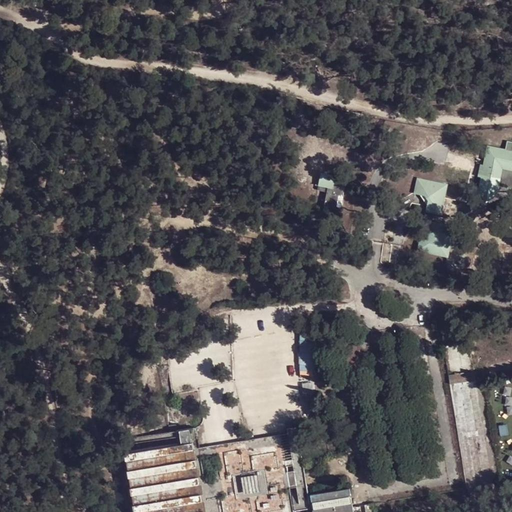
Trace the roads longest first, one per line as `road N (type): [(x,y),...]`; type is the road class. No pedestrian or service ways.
road 1 (track): [(511,120),(413,120),(212,74),(110,63),(0,9)]
road 2 (track): [(335,264),(294,240),(219,220),(176,222),(132,227),(11,287)]
road 3 (track): [(79,511),(0,266)]
road 4 (residential): [(511,300),(422,293),(335,264)]
road 5 (track): [(221,0),(199,17),(48,36)]
